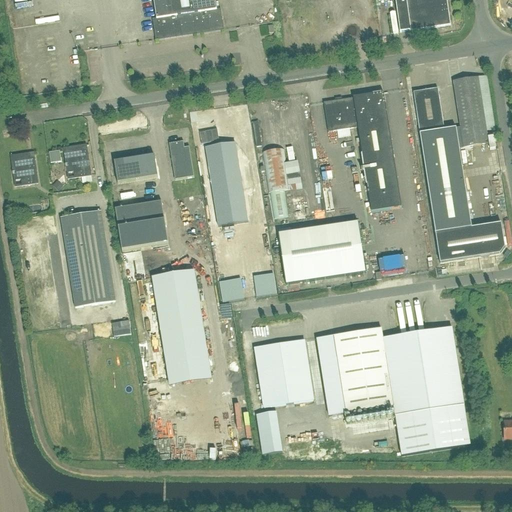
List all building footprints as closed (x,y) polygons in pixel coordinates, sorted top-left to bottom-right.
[(214,0),(153,0),(156,21),(152,21),(156,42),(224,32),(221,11),(217,11),(214,0)] [(395,0),(400,34),(450,27),(446,0),(395,0)] [(460,128),(463,150),(489,146),(487,133),(495,132),(487,79),(453,84),(460,128)] [(468,228),(456,151),(463,150),(460,128),(444,131),(438,90),(413,94),(435,233),(440,262),(500,253),(505,247),(501,223),(468,228)] [(323,104),(328,134),(358,129),(371,214),(401,209),(383,95),(371,97),(371,95),(365,96),(365,98),(342,101),(341,99),(335,100),(335,102),(323,104)] [(200,134),(202,146),(219,143),(217,131),(200,134)] [(184,149),(183,143),(169,145),(175,182),(194,179),(189,148),(184,149)] [(236,145),(205,149),(218,229),(248,224),(236,145)] [(87,171),(89,171),(87,152),(82,152),(81,148),(79,149),(79,148),(65,150),(64,147),(64,148),(66,165),(65,165),(66,168),(67,168),(68,174),(74,173),(75,179),(87,177),(87,171)] [(273,221),(289,218),(285,192),(290,191),(284,151),(262,154),(269,194),(273,221)] [(61,164),(60,153),(50,154),(51,165),(61,164)] [(21,181),(22,187),(37,185),(34,159),(29,160),(28,156),(26,156),(12,158),(12,155),(11,155),(14,173),(12,173),(13,176),(14,176),(15,182),(21,181)] [(118,186),(158,179),(154,158),(114,164),(118,186)] [(53,188),(58,193),(62,188),(56,183),(53,188)] [(122,254),(169,246),(162,203),(115,210),(122,254)] [(94,215),(94,214),(98,213),(98,212),(64,218),(68,218),(68,219),(61,220),(75,310),(115,303),(101,214),(94,215)] [(288,286),(368,274),(361,224),(280,236),(288,286)] [(369,267),(382,265),(379,251),(366,253),(369,267)] [(143,255),(144,269),(155,269),(154,254),(143,255)] [(194,272),(152,279),(169,379),(210,372),(194,272)] [(114,339),(131,336),(129,323),(112,325),(114,339)] [(334,339),(317,341),(329,418),(346,416),(394,408),(395,418),(402,458),(470,448),(464,408),(452,331),(452,330),(427,334),(399,339),(383,341),(382,331),(334,339)] [(264,410),(314,402),(304,343),(255,351),(264,410)] [(277,414),(256,417),(263,457),(283,454),(277,414)] [(159,419),(159,440),(168,440),(168,445),(175,445),(175,438),(179,438),(179,419),(159,419)] [(222,431),(222,445),(235,445),(235,431),(222,431)] [(236,454),(236,447),(221,447),(222,459),(241,458),(241,454),(236,454)]
